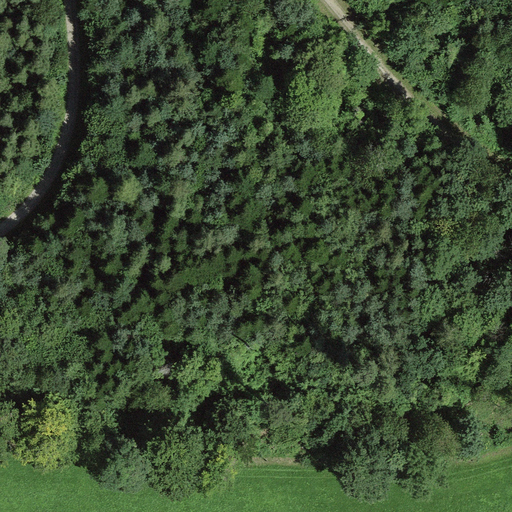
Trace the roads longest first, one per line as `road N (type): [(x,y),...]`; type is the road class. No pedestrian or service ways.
road 1 (track): [(68,0),(74,118),(45,199),(0,248)]
road 2 (track): [(333,0),(436,127),(511,176)]
